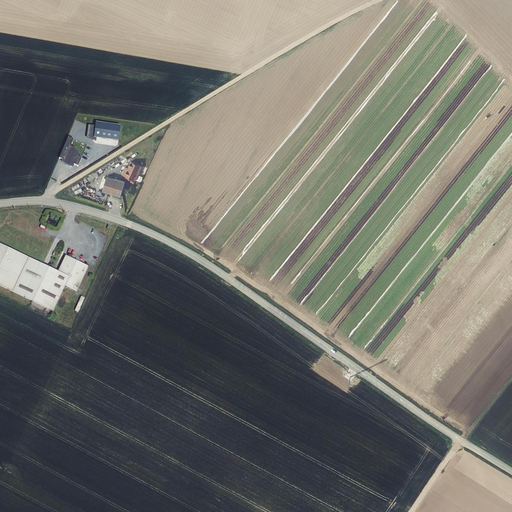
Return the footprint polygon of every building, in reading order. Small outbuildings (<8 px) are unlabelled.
[(115,139),(117,124),(93,120),(92,124),(86,123),(84,135),(90,136),(91,135),(115,139)] [(73,164),(77,166),(81,157),(77,155),(77,152),(75,149),(74,149),(74,148),(69,146),(72,139),(67,136),(58,158),(61,159),(60,160),(61,161),(65,165),(67,166),(73,167),(73,164)] [(137,180),(143,165),(133,160),(130,167),(127,166),(124,174),(137,180)] [(126,181),(108,176),(104,190),(122,196),(126,181)] [(0,241),(0,282),(53,308),(65,285),(76,290),(88,265),(66,254),(58,270),(0,241)]
